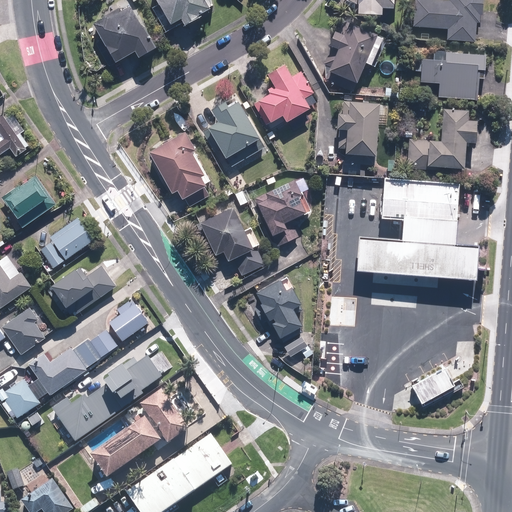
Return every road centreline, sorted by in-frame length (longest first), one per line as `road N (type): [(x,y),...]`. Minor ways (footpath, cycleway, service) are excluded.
road 1 (tertiary): [(76,135),(227,360),(318,429)]
road 2 (residential): [(298,0),(266,28),(76,135)]
road 3 (tertiary): [(318,429),(357,446),(507,466)]
road 4 (tertiary): [(30,0),(42,68),(76,135)]
